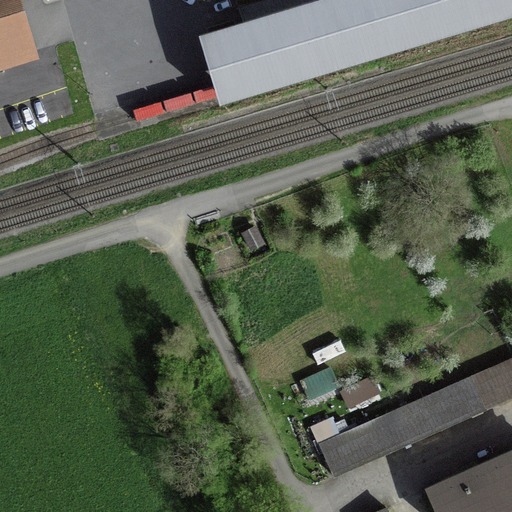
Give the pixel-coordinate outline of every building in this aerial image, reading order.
[(510,0),(323,0),(197,38),(213,92),(217,107),(511,18),(511,4),(511,3),(510,0)] [(193,221),(195,227),(219,220),(217,213),(193,221)] [(253,230),(242,236),(249,249),(260,243),(253,230)] [(332,478),(511,398),(511,359),(318,446),(332,478)] [(434,511),(500,511),(511,507),(511,452),(471,471),(472,475),(464,478),(462,475),(425,491),(434,511)]
